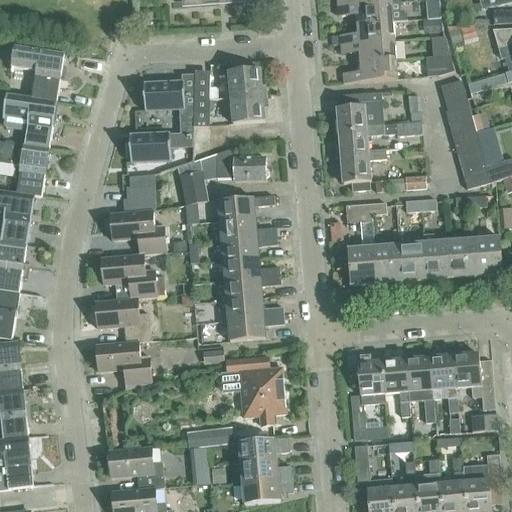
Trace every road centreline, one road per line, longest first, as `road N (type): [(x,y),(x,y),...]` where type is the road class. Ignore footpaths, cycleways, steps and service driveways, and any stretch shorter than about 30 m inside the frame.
road 1 (residential): [(85,511),(66,299),(118,78),(149,53),(295,48)]
road 2 (residential): [(318,337),(295,48)]
road 3 (residential): [(318,337),(506,321),(511,344)]
road 4 (residential): [(331,511),(318,337)]
